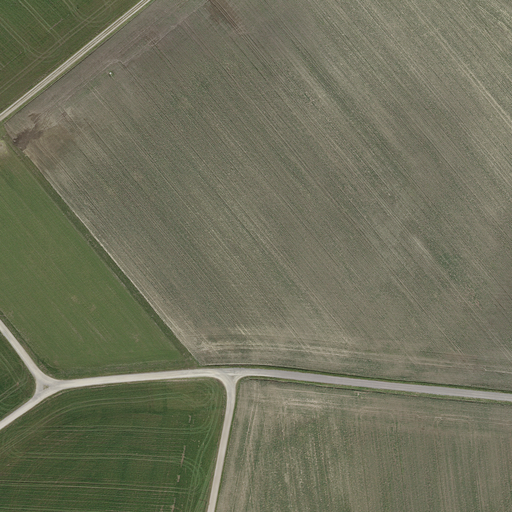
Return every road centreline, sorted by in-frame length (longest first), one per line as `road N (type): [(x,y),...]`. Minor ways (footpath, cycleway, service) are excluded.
road 1 (track): [(231,371),(511,397)]
road 2 (track): [(0,120),(149,0)]
road 3 (track): [(51,389),(231,371)]
road 4 (track): [(231,371),(210,511)]
